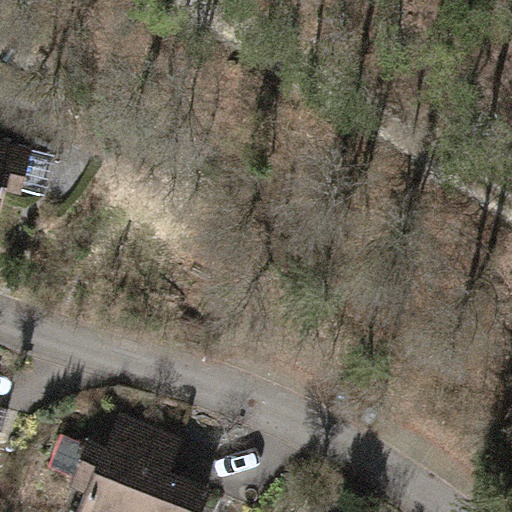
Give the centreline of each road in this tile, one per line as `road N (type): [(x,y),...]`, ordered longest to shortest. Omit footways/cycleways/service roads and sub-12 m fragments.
road 1 (residential): [(463,511),(401,463),(222,387),(0,313)]
road 2 (track): [(184,0),(511,214)]
